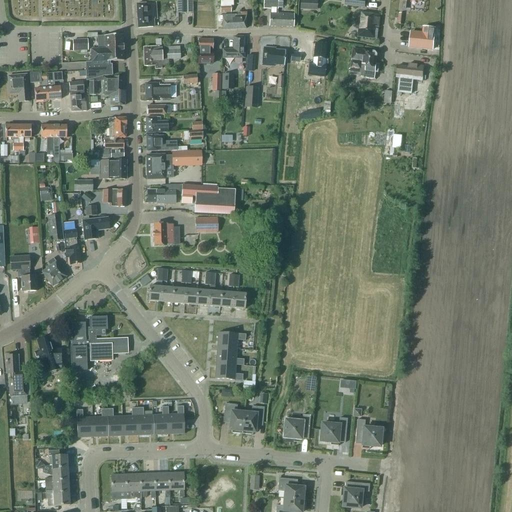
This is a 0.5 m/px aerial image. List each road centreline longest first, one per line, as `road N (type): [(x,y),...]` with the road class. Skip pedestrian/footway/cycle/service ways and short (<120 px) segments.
road 1 (residential): [(201,445),(201,400),(99,273)]
road 2 (residential): [(129,32),(312,35)]
road 3 (residential): [(99,273),(129,231),(134,111)]
road 4 (residential): [(89,511),(95,455),(201,445)]
road 5 (residential): [(0,116),(134,111)]
road 6 (residential): [(201,445),(326,463)]
